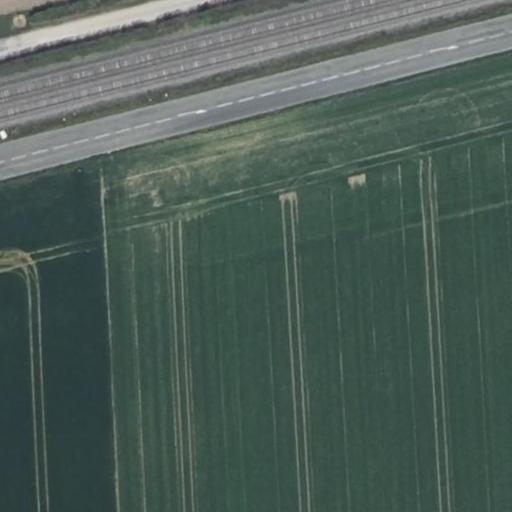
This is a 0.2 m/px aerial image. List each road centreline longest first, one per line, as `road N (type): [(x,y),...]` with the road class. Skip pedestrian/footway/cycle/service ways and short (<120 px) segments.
road 1 (unclassified): [(511,31),(0,162)]
road 2 (track): [(178,0),(0,45)]
